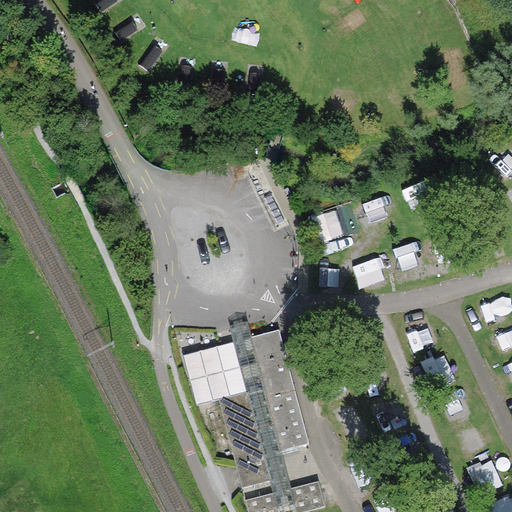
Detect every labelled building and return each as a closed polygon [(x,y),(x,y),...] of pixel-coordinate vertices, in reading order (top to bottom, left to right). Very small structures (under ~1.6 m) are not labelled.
[(452,92),(471,87),(464,59),(445,64),(452,92)] [(361,75),(339,76),(342,121),(363,119),(361,75)] [(380,110),(407,107),(403,78),(376,81),(380,110)] [(357,208),(317,217),(323,245),(364,235),(357,208)] [(500,326),(511,320),(511,295),(511,294),(489,304),(500,326)] [(420,351),(443,341),(433,315),(409,325),(420,351)] [(234,341),(184,354),(197,407),(220,401),(237,467),(240,477),(243,489),(248,511),(312,511),(326,509),(319,481),(292,487),(283,453),(310,446),(280,329),(252,336),(248,320),(238,323),(230,325),(234,341)] [(435,391),(459,383),(450,354),(426,361),(435,391)] [(459,426),(486,407),(472,388),(446,406),(459,426)] [(454,434),(459,452),(487,442),(481,425),(454,434)] [(479,496),(506,490),(500,461),(473,467),(479,496)] [(511,511),(511,498),(490,508),(492,511),(511,511)]
